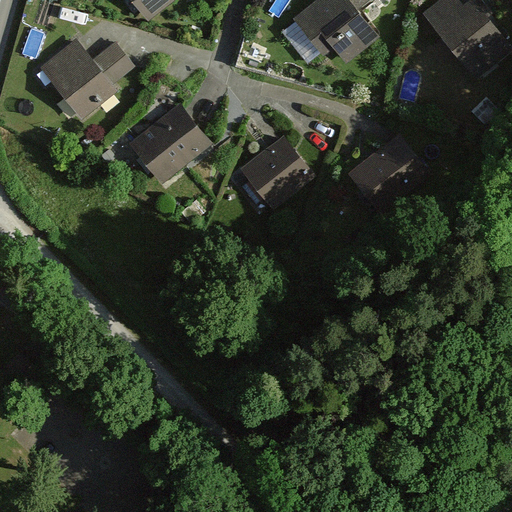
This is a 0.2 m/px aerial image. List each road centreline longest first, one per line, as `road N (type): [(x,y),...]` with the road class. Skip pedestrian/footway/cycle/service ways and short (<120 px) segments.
road 1 (unknown): [(231,48),(363,89)]
road 2 (unknown): [(231,48),(113,16)]
